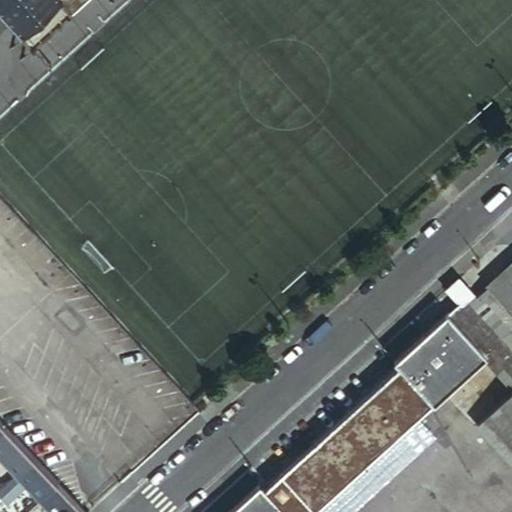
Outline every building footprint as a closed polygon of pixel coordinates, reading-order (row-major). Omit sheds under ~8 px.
[(0,0),(0,15),(35,53),(93,0),(0,0)] [(511,266),(489,288),(511,312),(511,266)] [(473,296),(459,281),(447,291),(460,305),(461,307),(467,301),(473,296)] [(476,299),(473,296),(467,301),(511,350),(511,312),(489,288),(476,299)] [(511,394),(511,350),(467,301),(461,307),(460,305),(446,317),(485,360),(482,362),(511,394)] [(436,404),(482,362),(485,360),(446,317),(397,362),(402,368),(436,404)] [(284,511),(317,511),(436,404),(402,368),(266,492),(284,511)] [(511,395),(478,427),(511,463),(511,395)] [(356,511),(454,424),(436,404),(317,511),(356,511)] [(84,511),(0,424),(0,457),(19,477),(31,489),(52,511),(84,511)] [(31,489),(19,477),(11,485),(23,497),(31,489)] [(284,511),(266,492),(260,486),(231,511),(284,511)]
